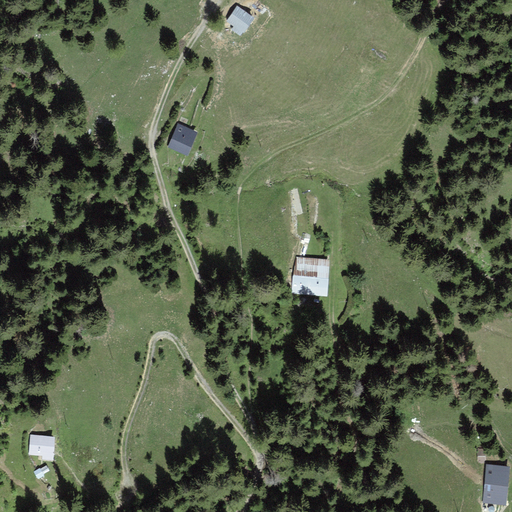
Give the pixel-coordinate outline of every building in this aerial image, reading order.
[(245,21),(231,9),(220,23),(226,28),(224,32),(232,37),(245,21)] [(190,134),(172,126),(161,146),(180,156),(190,134)] [(323,261),(293,258),(291,295),(323,297),(323,261)] [(46,438),(26,436),(25,456),(37,456),(37,460),(46,459),(46,438)] [(503,468),(481,466),(477,504),(499,506),(503,468)]
